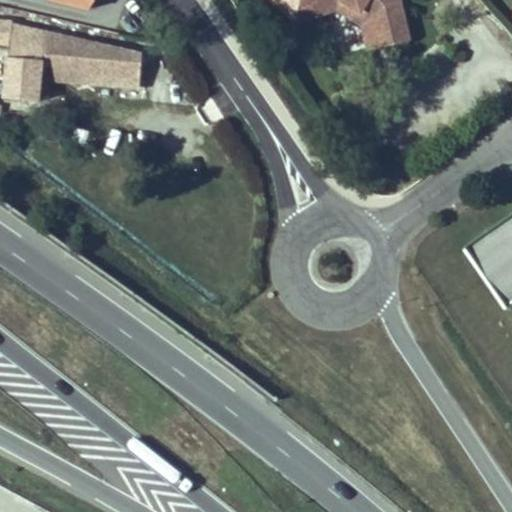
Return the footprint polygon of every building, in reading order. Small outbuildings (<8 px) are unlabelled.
[(398,0),(299,0),(305,18),(330,12),(327,2),(334,0),(345,0),(371,15),(371,16),(379,48),(409,40),(398,0)] [(371,15),(345,0),(334,0),(327,2),(330,12),(340,9),(362,22),(369,50),(379,48),(371,16),(371,15)] [(12,22),(0,21),(0,42),(9,44),(12,22)] [(41,61),(39,81),(138,88),(143,52),(12,22),(8,58),(41,61)] [(41,61),(8,58),(4,98),(37,102),(39,81),(41,61)] [(509,309),(511,307),(511,210),(463,243),(509,309)]
